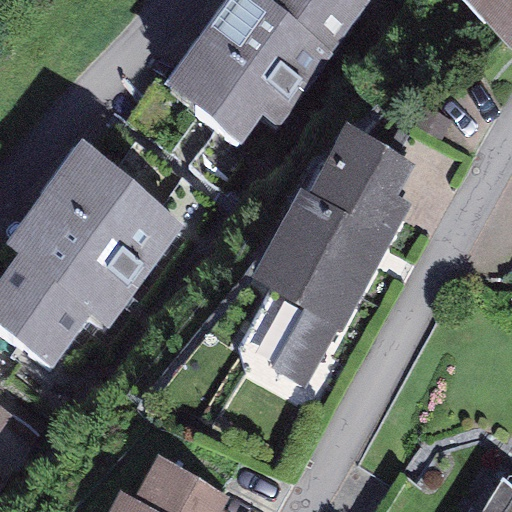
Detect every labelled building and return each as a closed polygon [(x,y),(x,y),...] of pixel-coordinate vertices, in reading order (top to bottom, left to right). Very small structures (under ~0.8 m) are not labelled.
[(366,14),(347,0),(276,0),(261,22),(242,8),(175,99),(244,150),(264,122),(278,132),(366,14)] [(511,0),(492,0),(511,17),(511,0)] [(429,162),(355,122),(246,323),(320,363),(429,162)] [(188,210),(88,148),(0,287),(0,309),(90,366),(188,210)] [(0,420),(8,409),(0,403),(0,420)] [(220,511),(233,488),(164,453),(144,491),(126,482),(109,511),(220,511)] [(511,511),(511,495),(506,492),(492,511),(511,511)]
